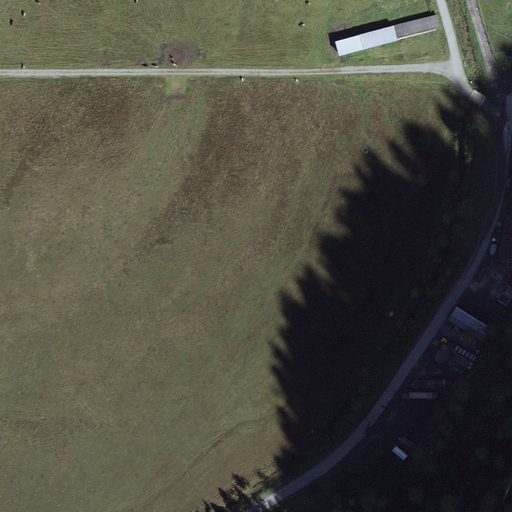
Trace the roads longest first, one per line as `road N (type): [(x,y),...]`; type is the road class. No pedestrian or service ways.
road 1 (unclassified): [(500,92),(502,178),(466,277),(347,444),(252,511)]
road 2 (track): [(0,73),(458,68)]
